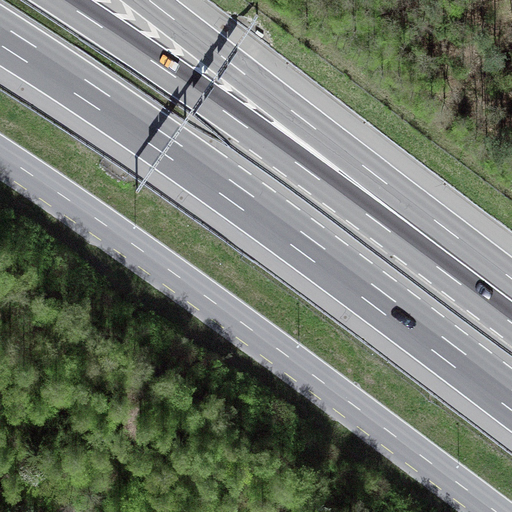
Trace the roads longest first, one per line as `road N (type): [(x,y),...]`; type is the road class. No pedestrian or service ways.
road 1 (motorway): [(0,34),(218,181),(511,400)]
road 2 (primary): [(0,153),(496,511)]
road 3 (motorway): [(511,318),(60,0)]
road 4 (motorway): [(511,293),(437,222),(149,0)]
